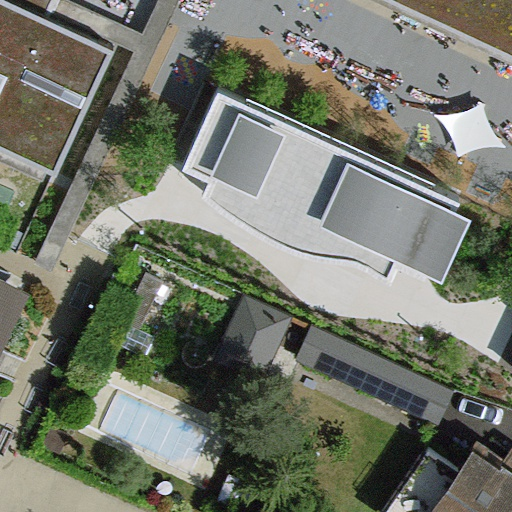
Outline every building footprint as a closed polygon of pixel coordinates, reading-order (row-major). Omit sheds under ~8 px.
[(0,0),(0,130),(78,167),(145,27),(93,3),(94,0),(0,0)] [(511,0),(393,0),(511,55),(511,0)] [(279,128),(228,104),(194,174),(245,198),(279,128)] [(0,361),(30,299),(0,283),(0,361)] [(441,389),(314,333),(301,364),(425,422),(441,389)] [(511,511),(511,474),(485,456),(444,511),(511,511)]
